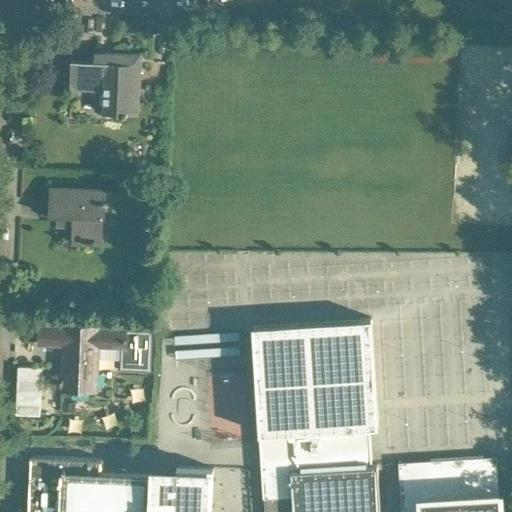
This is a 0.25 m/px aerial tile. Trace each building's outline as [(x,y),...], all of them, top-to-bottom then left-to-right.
[(72,59),(71,87),(90,88),(90,93),(105,94),(104,108),(139,110),(142,53),(108,52),(107,61),(72,59)] [(39,213),(39,215),(74,216),(73,242),(103,243),(104,217),(106,217),(107,189),(51,187),(51,199),(40,199),(40,200),(51,201),(50,214),(39,213)] [(500,511),(499,492),(497,455),(399,461),(402,511),(423,509),(423,511),(380,511),(377,463),(372,464),(370,426),(379,425),(372,317),(254,324),(259,402),(265,511),(500,511)] [(40,325),(39,344),(63,345),(62,389),(98,390),(100,356),(120,357),(120,369),(151,370),(153,329),(100,327),(101,325),(64,324),(64,326),(40,325)] [(30,471),(28,511),(211,511),(213,467),(177,466),(177,478),(152,477),(153,475),(151,475),(151,474),(102,472),(102,458),(31,455),(30,471)]
